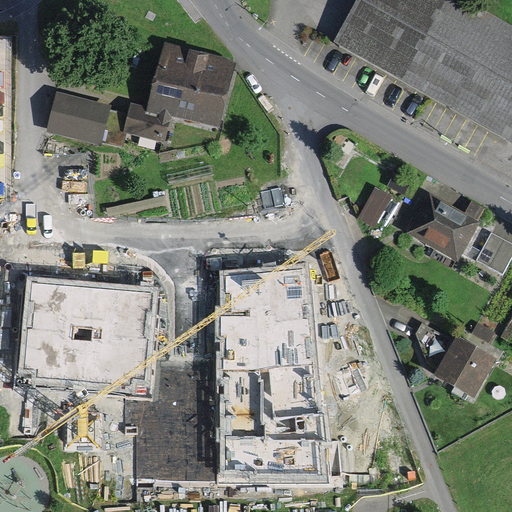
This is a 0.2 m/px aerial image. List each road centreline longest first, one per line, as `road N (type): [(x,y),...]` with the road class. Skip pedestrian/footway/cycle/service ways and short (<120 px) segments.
road 1 (residential): [(286,76),(300,136),(447,511)]
road 2 (residential): [(286,76),(511,202)]
